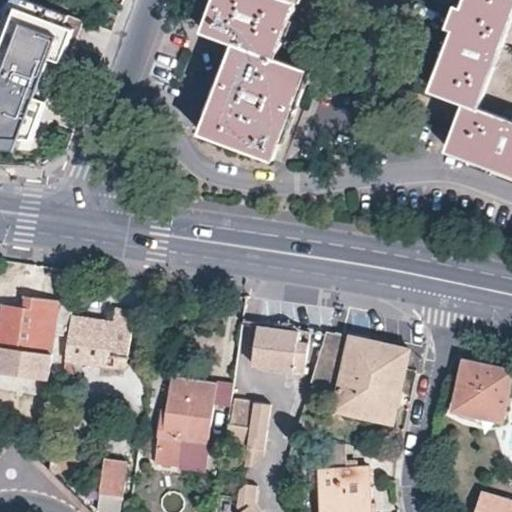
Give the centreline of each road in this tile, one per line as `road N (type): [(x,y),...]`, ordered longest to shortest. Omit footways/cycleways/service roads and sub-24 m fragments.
road 1 (residential): [(119,89),(155,106),(191,162),(264,184),(437,169),(511,196)]
road 2 (primary): [(457,280),(90,222)]
road 3 (residential): [(457,280),(413,459),(414,511)]
road 4 (residential): [(119,89),(90,222)]
